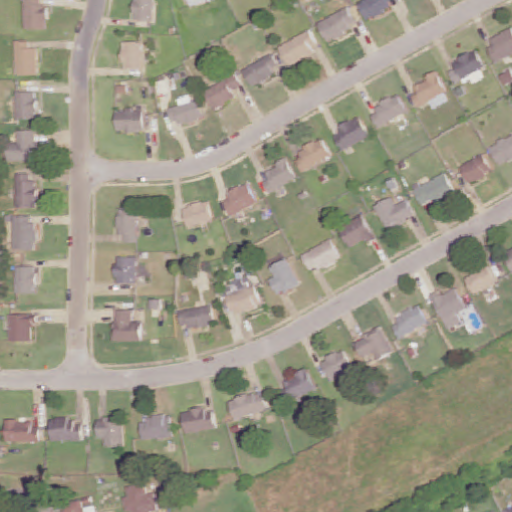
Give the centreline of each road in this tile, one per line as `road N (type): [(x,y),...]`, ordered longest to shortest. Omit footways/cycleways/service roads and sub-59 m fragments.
road 1 (residential): [(0,381),(131,382),(242,359),(511,209)]
road 2 (residential): [(80,173),(205,163),(487,0)]
road 3 (residential): [(100,0),(82,56),(80,382)]
